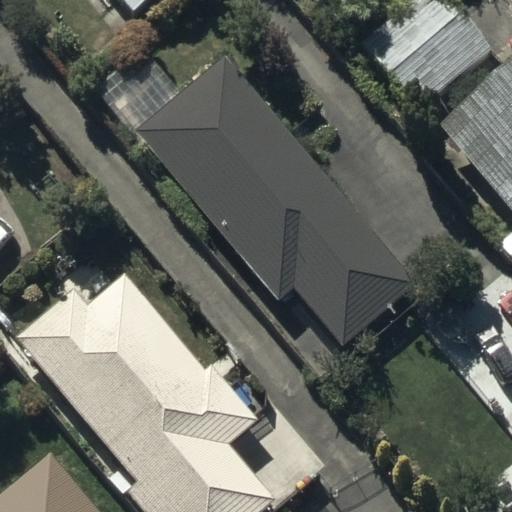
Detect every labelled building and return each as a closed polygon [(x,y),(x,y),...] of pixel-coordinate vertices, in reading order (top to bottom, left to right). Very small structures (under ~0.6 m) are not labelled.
[(160,0),(110,0),(131,25),(160,0)] [(414,125),(489,62),(436,0),(435,0),(361,62),(414,125)] [(415,295),(224,70),(134,146),(278,314),(292,302),(340,359),(415,295)] [(511,76),(435,141),(511,231),(511,76)] [(74,304),(17,353),(139,494),(129,502),(137,511),(269,511),(224,459),(257,431),(210,377),(205,382),(125,289),(88,320),(74,304)] [(88,511),(49,465),(0,506),(0,511),(88,511)]
